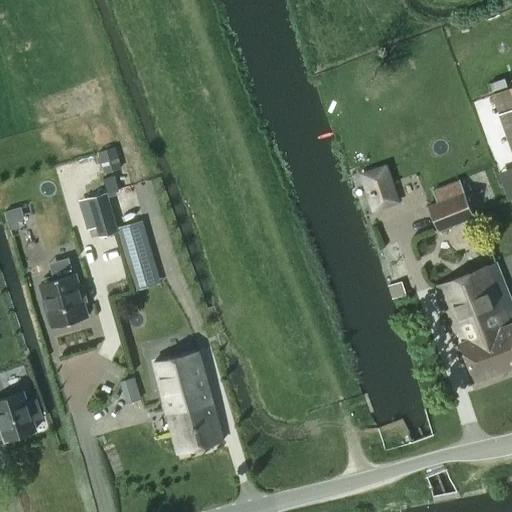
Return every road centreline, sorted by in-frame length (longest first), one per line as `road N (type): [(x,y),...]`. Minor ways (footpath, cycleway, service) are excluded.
road 1 (tertiary): [(241,511),(511,442)]
road 2 (unknown): [(469,453),(408,210)]
